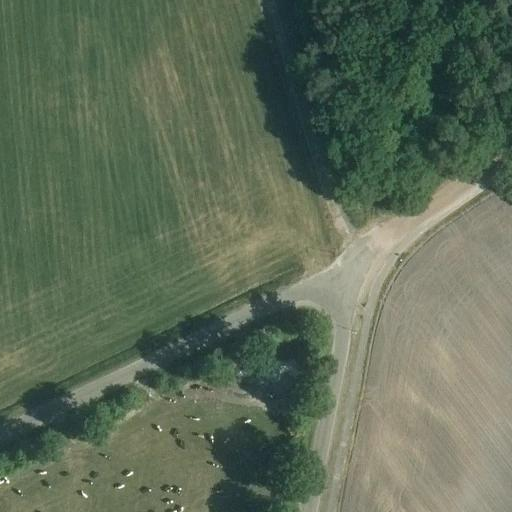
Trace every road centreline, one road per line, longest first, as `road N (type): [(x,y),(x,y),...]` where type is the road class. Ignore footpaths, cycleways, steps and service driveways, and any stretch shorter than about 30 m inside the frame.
road 1 (unclassified): [(308,511),(356,264),(0,435)]
road 2 (track): [(356,264),(270,0)]
road 3 (track): [(356,264),(398,221),(511,144)]
